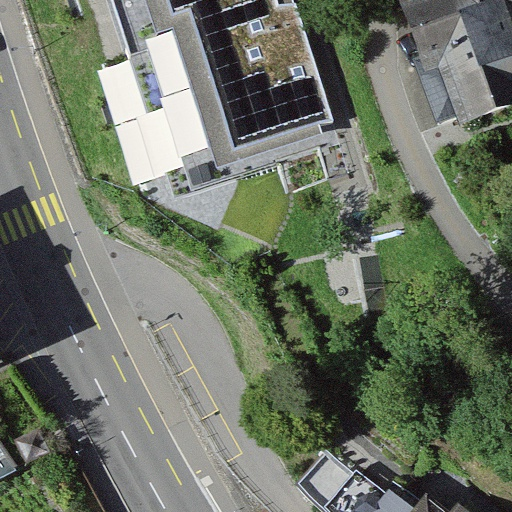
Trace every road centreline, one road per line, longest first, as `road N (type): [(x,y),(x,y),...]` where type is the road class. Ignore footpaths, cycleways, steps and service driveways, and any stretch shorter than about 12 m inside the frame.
road 1 (residential): [(67,319),(149,290),(188,312),(298,511)]
road 2 (residential): [(358,0),(430,188),(467,248),(511,292)]
road 3 (tertiary): [(67,319),(166,511)]
road 4 (tertiary): [(2,157),(67,319)]
